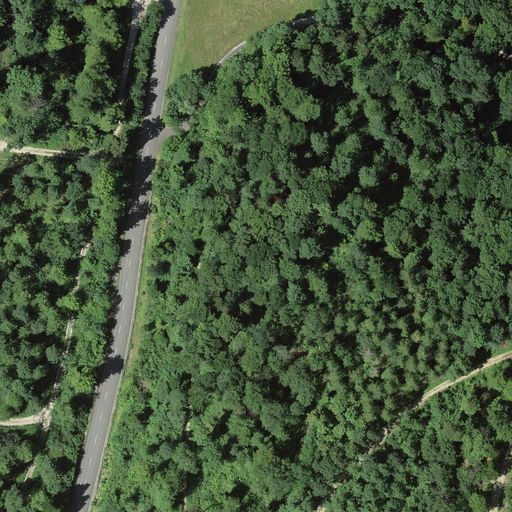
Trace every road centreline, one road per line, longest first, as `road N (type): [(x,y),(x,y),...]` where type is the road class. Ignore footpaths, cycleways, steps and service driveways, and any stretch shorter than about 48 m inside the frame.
road 1 (track): [(183,511),(210,188),(225,147),(252,119),(343,84),(511,78)]
road 2 (tertiary): [(170,0),(124,294),(77,511)]
road 3 (track): [(511,63),(371,26),(274,26),(253,32),(222,60),(195,114),(176,129),(149,132)]
road 4 (track): [(112,157),(50,413),(15,511)]
road 5 (track): [(511,349),(429,393),(395,421),(316,511)]
road 6 (track): [(112,157),(139,0)]
